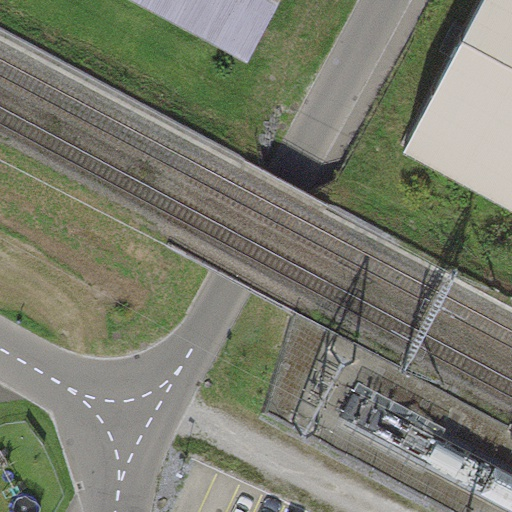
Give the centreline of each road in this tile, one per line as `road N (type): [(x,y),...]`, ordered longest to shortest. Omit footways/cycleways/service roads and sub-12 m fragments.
road 1 (residential): [(388,0),(234,285),(180,372),(129,423)]
road 2 (residential): [(0,349),(129,423)]
